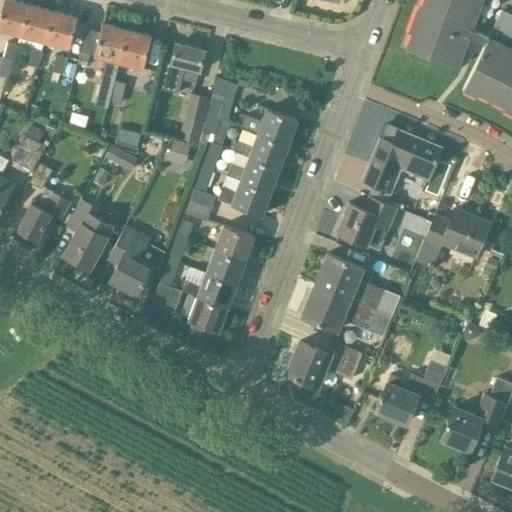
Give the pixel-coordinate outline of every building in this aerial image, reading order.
[(3,0),(0,12),(0,28),(20,34),(29,3),(15,0),(3,0)] [(511,0),(422,0),(421,6),(418,5),(408,31),(411,32),(405,47),(457,66),(468,36),(477,40),(484,44),(462,89),(476,96),(477,93),(504,106),(502,109),(511,113),(511,14),(502,9),(488,36),(480,32),(472,28),(481,0),(511,0)] [(29,3),(20,34),(44,40),(52,9),(29,3)] [(52,9),(44,40),(68,47),(76,16),(52,9)] [(118,61),(126,29),(102,23),(94,55),(118,61)] [(151,35),(126,29),(118,61),(142,67),(151,35)] [(0,74),(8,77),(17,43),(8,41),(3,57),(0,55),(0,74)] [(204,49),(176,42),(171,62),(165,61),(159,87),(178,92),(181,78),(196,82),(204,49)] [(33,47),(27,64),(38,67),(43,50),(42,50),(33,47)] [(66,56),(56,54),(52,70),(61,73),(66,56)] [(74,78),(77,64),(66,61),(62,75),(74,78)] [(206,113),(218,118),(219,117),(223,119),(227,98),(232,99),(238,83),(218,77),(210,98),(206,113)] [(125,83),(113,80),(112,84),(108,101),(120,104),(125,83)] [(101,81),(96,98),(108,101),(112,84),(101,81)] [(184,118),(202,122),(208,97),(190,93),(184,118)] [(288,143),(297,119),(266,107),(261,121),(244,115),(240,126),(257,132),(288,143)] [(45,129),(54,133),(57,125),(48,121),(45,129)] [(385,123),(362,180),(390,192),(400,168),(428,179),(441,147),(385,123)] [(120,127),(119,141),(140,144),(142,130),(120,127)] [(288,143),(257,132),(252,145),(235,139),(232,149),(248,155),(279,167),(288,143)] [(18,146),(18,147),(28,152),(22,165),(33,170),(46,146),(24,134),(23,136),(18,146)] [(169,159),(187,162),(191,141),(174,137),(169,159)] [(126,152),(111,144),(105,155),(120,163),(126,152)] [(11,158),(11,159),(22,165),(28,152),(18,147),(11,158)] [(279,167),(248,155),(244,167),(231,162),(226,174),(240,179),(270,190),(279,167)] [(51,168),(39,162),(29,182),(41,188),(51,168)] [(108,171),(100,167),(93,180),(101,184),(108,171)] [(0,208),(13,184),(0,176),(0,208)] [(270,190),(240,179),(235,191),(222,186),(217,198),(231,203),(261,215),(270,190)] [(16,229),(36,239),(51,213),(61,218),(71,200),(46,187),(36,205),(31,202),(16,229)] [(205,191),(194,187),(189,199),(211,208),(216,195),(205,191)] [(336,232),(367,245),(375,225),(387,230),(391,221),(397,206),(369,196),(363,208),(349,201),(336,232)] [(64,254),(89,267),(112,224),(96,216),(99,209),(81,199),(68,224),(77,229),(64,254)] [(206,220),(211,208),(189,199),(185,213),(206,220)] [(432,221),(397,206),(391,221),(425,236),(432,221)] [(425,236),(424,239),(415,259),(432,265),(439,246),(440,246),(442,242),(476,256),(490,222),(454,207),(449,219),(435,213),(432,221),(425,236)] [(245,260),(254,235),(223,224),(214,248),(245,260)] [(149,238),(125,226),(125,225),(108,257),(119,263),(110,278),(135,292),(151,262),(139,255),(149,238)] [(502,259),(506,249),(494,244),(489,253),(502,259)] [(177,309),(182,287),(174,285),(182,249),(170,247),(156,304),(177,309)] [(245,260),(214,248),(205,272),(236,284),(245,260)] [(327,252),(314,283),(374,309),(383,288),(358,278),(363,267),(327,252)] [(182,290),(196,296),(227,307),(236,284),(205,272),(200,285),(185,279),(182,289),(182,290)] [(374,309),(314,283),(300,315),(337,330),(342,318),(381,335),(389,316),(374,309)] [(227,307),(196,296),(187,320),(218,331),(227,307)] [(286,372),(318,385),(325,366),(350,378),(360,351),(339,342),(335,356),(330,354),(331,352),(299,340),(286,372)] [(387,381),(375,410),(405,422),(415,399),(430,405),(442,376),(447,365),(430,358),(424,372),(413,367),(404,388),(387,381)] [(454,406),(441,438),(469,449),(481,420),(496,427),(511,386),(511,381),(496,375),(488,394),(482,392),(473,414),(454,406)] [(511,447),(504,445),(496,464),(501,466),(495,479),(501,481),(500,483),(499,484),(511,489),(511,447)]
